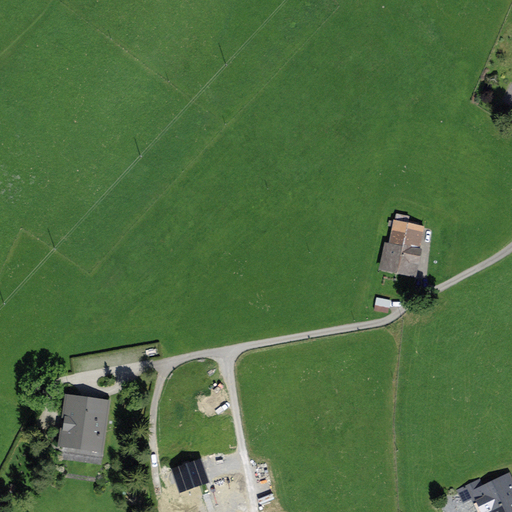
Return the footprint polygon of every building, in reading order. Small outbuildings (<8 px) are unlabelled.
[(382,266),(414,272),(423,227),(418,226),(418,224),(409,222),(408,224),(394,221),(390,244),(387,244),(382,266)] [(375,305),(389,307),(390,301),(377,298),(375,305)] [(104,406),(69,401),(64,442),(99,447),(104,406)] [(207,480),(201,463),(173,472),(179,490),(207,480)] [(464,500),(473,496),(480,511),(511,511),(511,487),(508,478),(482,490),(479,482),(468,487),(467,485),(462,488),(463,489),(460,491),(464,500)]
